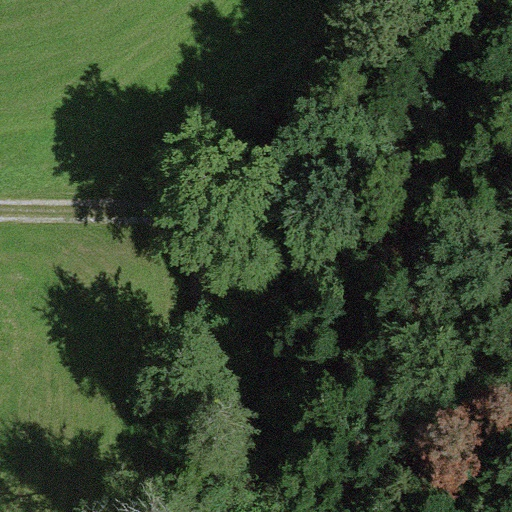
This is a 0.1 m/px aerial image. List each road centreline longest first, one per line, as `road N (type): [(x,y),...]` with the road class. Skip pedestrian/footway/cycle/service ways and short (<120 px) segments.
road 1 (track): [(454,0),(316,131),(256,229),(303,511)]
road 2 (track): [(256,229),(0,202)]
